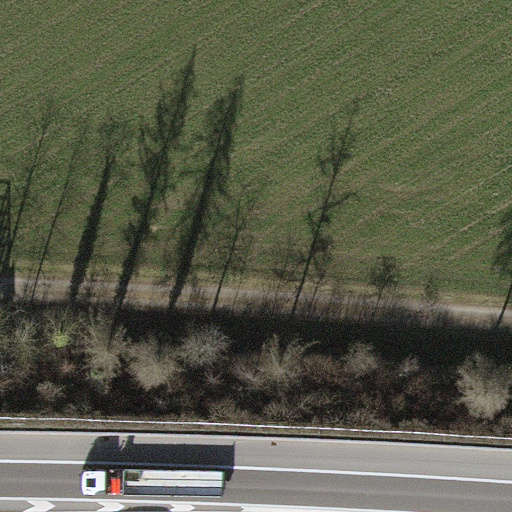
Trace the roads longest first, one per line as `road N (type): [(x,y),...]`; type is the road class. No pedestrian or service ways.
road 1 (track): [(0,295),(511,325)]
road 2 (motorway): [(335,511),(211,486),(0,480)]
